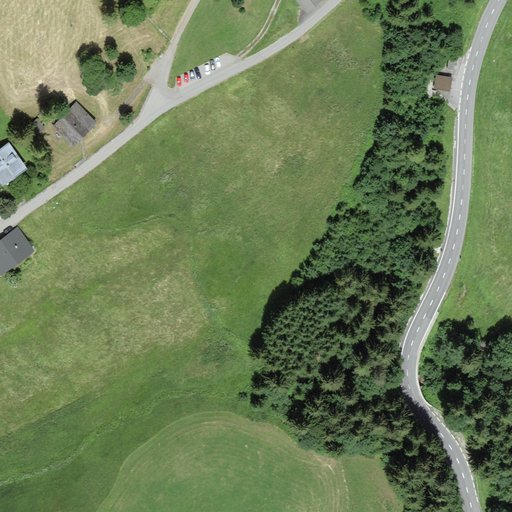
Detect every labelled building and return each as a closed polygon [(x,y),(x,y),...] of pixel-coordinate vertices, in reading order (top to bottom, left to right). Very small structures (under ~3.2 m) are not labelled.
[(321,0),(296,0),(308,12),(321,0)] [(433,85),(449,89),(452,74),(436,71),(433,85)] [(94,123),(76,103),(55,123),(74,142),(94,123)] [(24,166),(8,143),(0,147),(0,178),(1,181),(24,166)] [(31,247),(18,228),(0,240),(0,265),(1,268),(31,247)]
